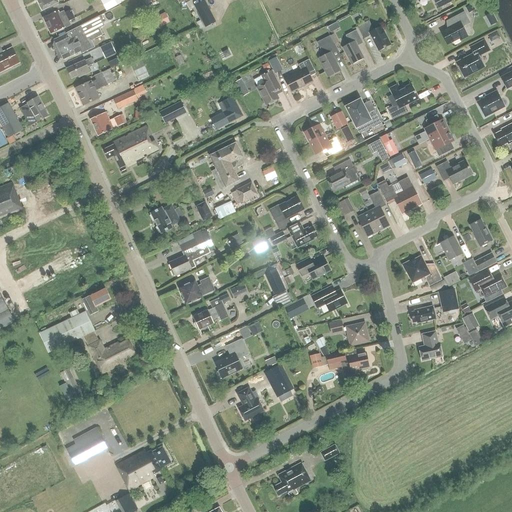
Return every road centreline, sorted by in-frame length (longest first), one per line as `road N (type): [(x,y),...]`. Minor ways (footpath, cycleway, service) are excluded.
road 1 (tertiary): [(228,468),(11,0)]
road 2 (residential): [(380,262),(352,267),(283,133),(292,114),(403,60)]
road 3 (residential): [(228,468),(402,373),(380,262)]
road 4 (residential): [(487,191),(493,170),(446,77),(403,60)]
road 5 (residential): [(380,262),(386,248),(439,212),(487,191)]
